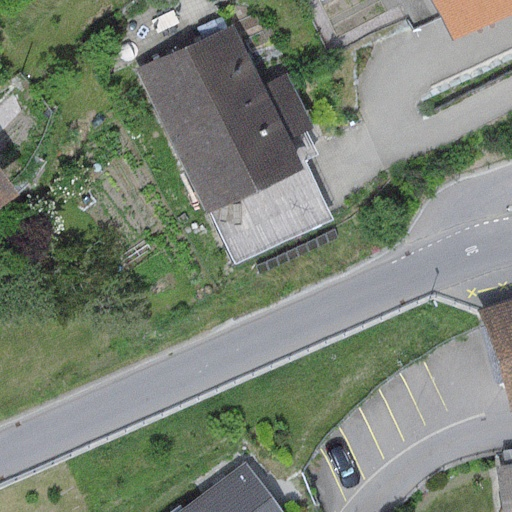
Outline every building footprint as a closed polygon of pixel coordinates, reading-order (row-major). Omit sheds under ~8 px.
[(511,0),(427,0),(447,40),(511,8),(511,0)] [(232,26),(136,70),(201,210),(296,167),(283,139),(310,127),(279,60),(253,72),(232,26)] [(0,177),(0,201),(12,193),(0,177)] [(511,407),(511,299),(474,310),(502,410),(511,407)] [(278,511),(243,463),(177,511),(278,511)] [(511,511),(511,464),(492,467),(497,511),(511,511)]
